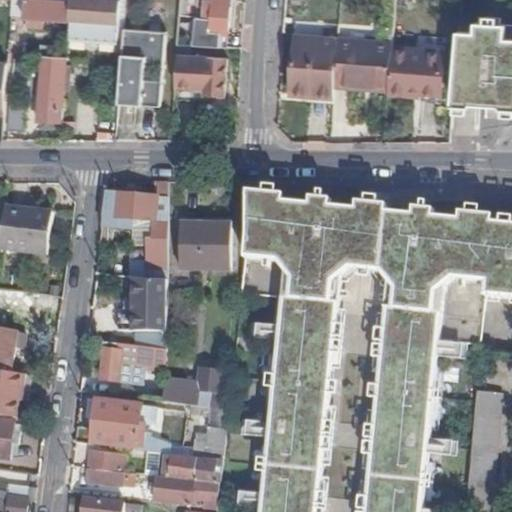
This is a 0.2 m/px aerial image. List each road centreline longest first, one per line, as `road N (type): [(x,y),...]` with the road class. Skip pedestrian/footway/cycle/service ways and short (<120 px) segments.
road 1 (residential): [(51,511),(98,157)]
road 2 (residential): [(511,160),(247,159)]
road 3 (residential): [(247,159),(260,0)]
road 4 (residential): [(247,159),(98,157)]
